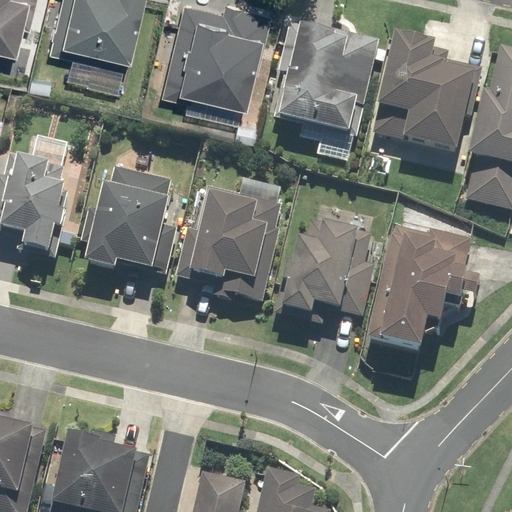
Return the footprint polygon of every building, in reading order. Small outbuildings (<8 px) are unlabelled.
[(0,0),(0,48),(16,53),(28,0),(0,0)] [(59,0),(48,53),(71,58),(66,82),(122,94),(142,0),(59,0)] [(227,13),(180,4),(163,94),(197,101),(194,116),(241,125),(252,68),(259,69),(269,15),(228,7),(227,13)] [(376,47),(288,29),(278,78),(287,80),(277,127),(303,132),(301,142),(321,146),(318,162),(349,168),(360,111),(363,112),(376,47)] [(432,50),(391,43),(373,141),(405,147),(404,151),(457,161),(464,121),(469,121),(478,72),(429,64),(432,50)] [(488,104),(478,102),(466,166),(473,167),(466,204),(511,213),(511,61),(496,59),(488,104)] [(3,181),(0,180),(0,234),(24,239),(19,261),(54,268),(69,195),(63,194),(73,148),(32,140),(29,157),(9,153),(3,181)] [(152,279),(170,184),(114,174),(110,194),(101,192),(97,216),(87,214),(81,248),(86,249),(82,273),(115,279),(116,272),(152,279)] [(281,207),(210,192),(206,191),(197,232),(187,230),(176,280),(223,289),(225,281),(263,289),(281,207)] [(339,320),(354,235),(309,227),(306,248),(296,247),(292,270),(282,268),(272,325),(315,332),(318,316),(339,320)] [(419,235),(395,229),(368,350),(419,361),(425,335),(437,338),(443,313),(459,317),(474,246),(419,234),(419,235)] [(0,511),(31,511),(45,437),(0,428),(0,511)] [(125,511),(138,454),(66,439),(50,511),(125,511)] [(189,511),(238,511),(244,488),(197,477),(189,511)] [(300,497),(302,487),(265,479),(257,511),(311,511),(314,500),(300,497)]
